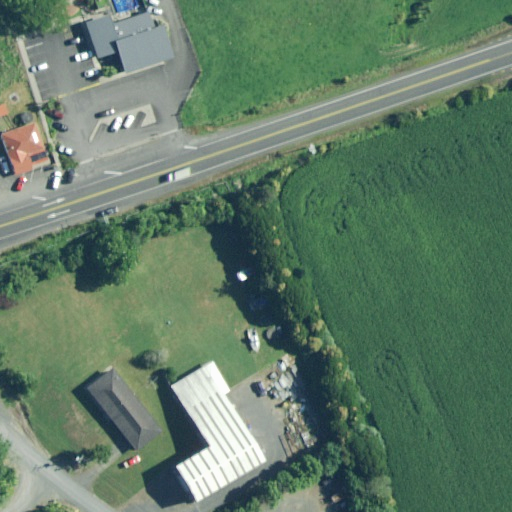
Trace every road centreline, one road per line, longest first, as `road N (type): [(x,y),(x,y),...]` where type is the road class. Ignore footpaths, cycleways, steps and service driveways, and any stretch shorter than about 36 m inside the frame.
road 1 (primary): [(0,231),(511,51)]
road 2 (unclassified): [(107,511),(0,428)]
